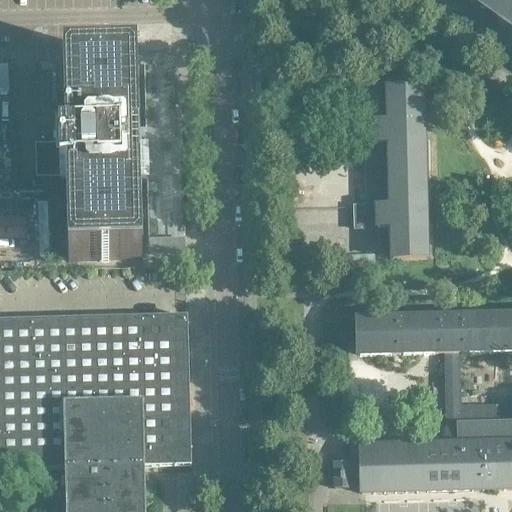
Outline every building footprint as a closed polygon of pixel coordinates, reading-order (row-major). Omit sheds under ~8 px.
[(461,0),(484,16),(495,0),(461,0)] [(511,36),(511,0),(495,0),(484,16),(511,36)] [(141,269),(138,144),(136,61),(62,63),(64,145),(58,145),(58,163),(59,181),(65,180),(67,263),(110,262),(110,269),(141,269)] [(429,206),(427,144),(422,144),(421,90),(421,89),(387,90),(387,91),(388,123),(352,123),(352,146),(368,145),(369,208),(354,208),(354,230),(377,230),(378,230),(390,229),(392,262),(425,261),(424,206),(429,206)] [(0,217),(0,238),(28,238),(28,217),(0,217)] [(144,252),(186,254),(187,239),(144,238),(144,252)] [(145,511),(144,468),(190,467),(186,318),(0,322),(0,472),(64,470),(65,511),(145,511)] [(444,356),(447,446),(360,448),(361,495),(511,491),(511,318),(357,322),(357,347),(358,358),(444,356)] [(358,358),(357,347),(347,347),(348,362),(358,362),(358,358)] [(349,489),(348,465),(333,466),(334,490),(349,489)]
